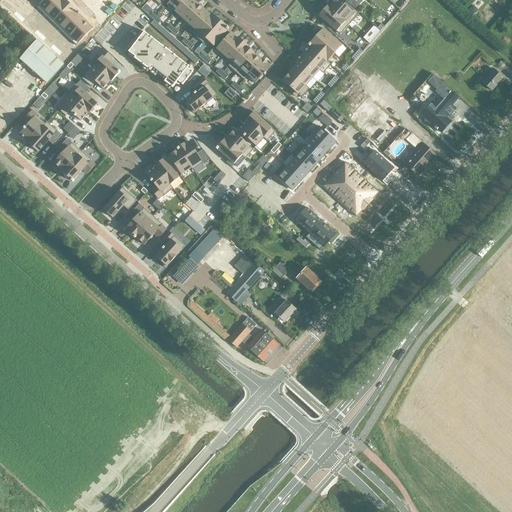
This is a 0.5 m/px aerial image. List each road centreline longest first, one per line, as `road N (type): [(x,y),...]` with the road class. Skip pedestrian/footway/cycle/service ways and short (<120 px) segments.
road 1 (residential): [(380,262),(303,193),(343,147),(421,217)]
road 2 (tertiary): [(219,356),(68,220)]
road 3 (tertiary): [(264,391),(380,262)]
road 4 (unclassified): [(154,511),(264,391)]
road 5 (residential): [(126,158),(99,135),(132,83),(156,89),(176,123)]
road 6 (tertiary): [(414,326),(314,436)]
road 7 (tertiary): [(414,326),(511,216)]
road 8 (tertiary): [(336,443),(414,326)]
road 9 (tertiary): [(421,217),(511,117)]
